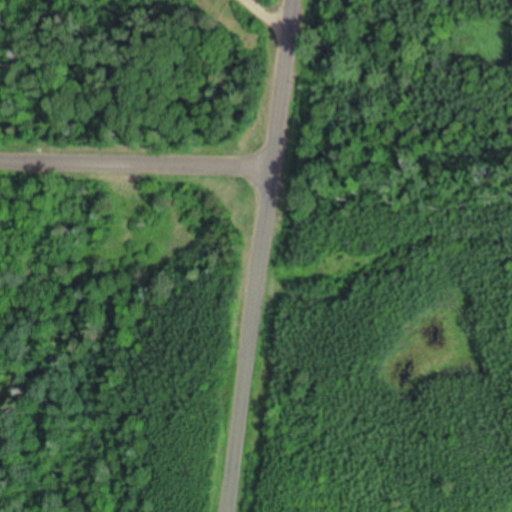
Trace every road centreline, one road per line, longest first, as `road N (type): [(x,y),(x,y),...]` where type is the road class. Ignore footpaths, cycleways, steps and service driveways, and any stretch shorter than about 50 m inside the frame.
road 1 (residential): [(228,511),(291,0)]
road 2 (residential): [(269,179),(0,168)]
